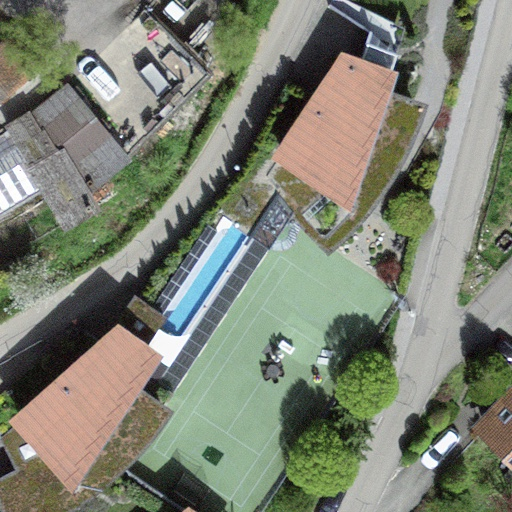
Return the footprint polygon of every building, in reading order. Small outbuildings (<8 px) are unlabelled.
[(0,99),(30,74),(3,40),(0,42),(0,99)] [(398,62),(344,42),(250,164),(278,196),(324,247),(360,216),(394,175),(406,147),(417,123),(428,95),(392,83),(398,62)] [(145,75),(162,94),(172,85),(156,66),(145,75)] [(132,154),(69,77),(4,121),(8,131),(0,135),(0,214),(40,191),(62,228),(103,202),(92,186),(132,154)] [(18,421),(0,430),(0,436),(16,464),(0,472),(0,503),(3,511),(58,511),(79,499),(104,481),(125,460),(142,444),(153,428),(174,400),(145,376),(165,343),(148,331),(167,310),(135,291),(116,312),(9,410),(18,421)] [(511,381),(471,424),(511,463),(511,381)] [(209,511),(187,498),(171,511),(209,511)]
